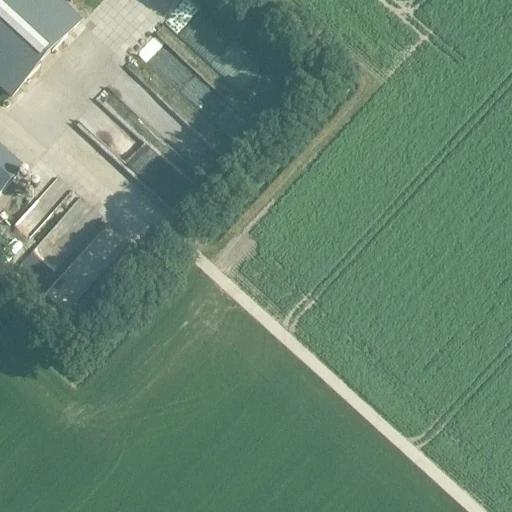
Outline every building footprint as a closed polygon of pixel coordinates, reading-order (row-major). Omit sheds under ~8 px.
[(0,0),(0,86),(11,97),(12,98),(80,23),(79,23),(54,0),(0,0)] [(191,43),(208,24),(182,0),(181,0),(164,18),(191,43)] [(191,55),(249,108),(268,87),(210,34),(191,55)] [(137,49),(182,91),(195,77),(150,35),(137,49)] [(90,98),(75,115),(106,144),(121,128),(90,98)] [(57,176),(21,216),(33,227),(59,199),(66,206),(77,194),(57,176)] [(77,202),(20,264),(33,276),(90,214),(77,202)] [(99,225),(42,290),(66,311),(123,246),(99,225)]
